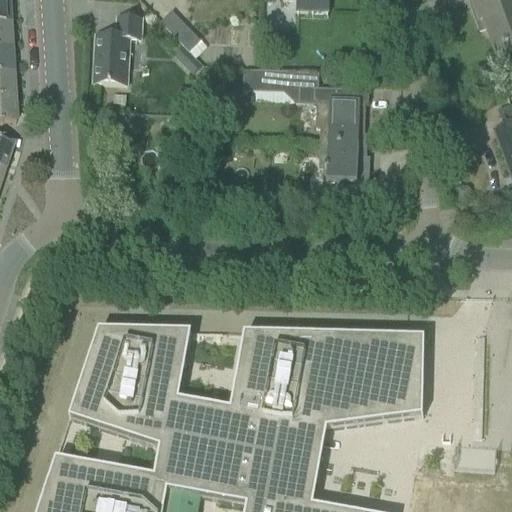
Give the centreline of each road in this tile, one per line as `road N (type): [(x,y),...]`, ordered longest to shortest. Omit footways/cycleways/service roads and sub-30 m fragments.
road 1 (tertiary): [(437,243),(100,253),(64,222)]
road 2 (unclassified): [(437,243),(417,39),(397,0)]
road 3 (tertiary): [(64,222),(44,160),(49,0)]
